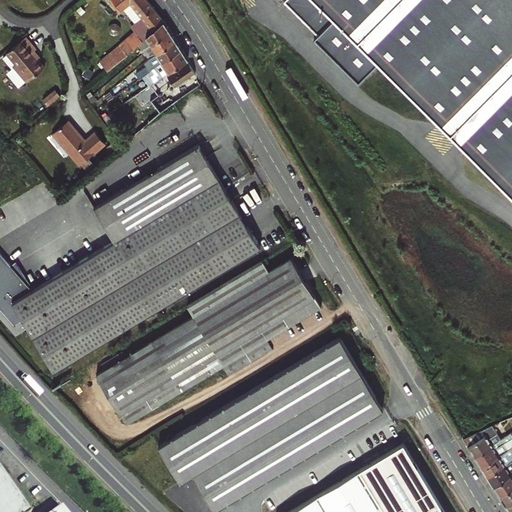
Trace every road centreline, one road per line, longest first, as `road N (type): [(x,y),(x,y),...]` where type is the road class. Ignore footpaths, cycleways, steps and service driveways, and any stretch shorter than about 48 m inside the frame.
road 1 (residential): [(172,0),(483,511)]
road 2 (primary): [(0,358),(149,511)]
